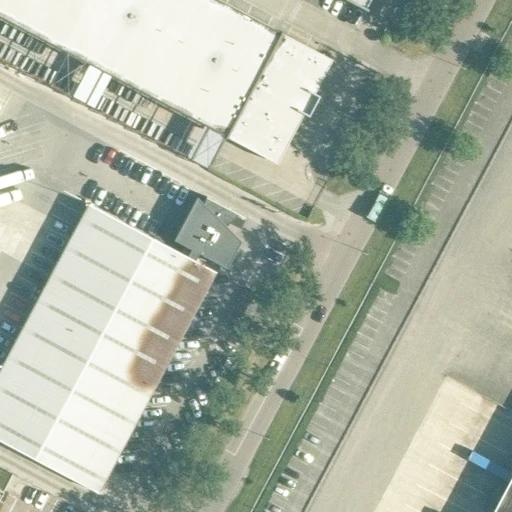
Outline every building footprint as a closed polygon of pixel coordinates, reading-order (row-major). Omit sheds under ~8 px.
[(0,0),(0,17),(225,136),(224,137),(226,138),(226,137),(276,163),(303,113),(308,116),(317,99),(319,95),(314,93),(331,59),(281,33),(282,32),(280,31),(280,32),(218,0),(0,0)] [(346,0),(366,11),(367,9),(365,8),(369,0),(346,0)] [(184,156),(204,166),(220,135),(200,125),(184,156)] [(0,368),(0,440),(98,492),(215,271),(194,260),(198,253),(226,268),(241,241),(223,223),(230,210),(244,218),(245,217),(206,196),(202,202),(196,197),(173,240),(191,249),(187,257),(88,204),(0,368)] [(235,328),(243,313),(233,308),(225,323),(235,328)] [(511,511),(511,482),(496,511),(511,511)]
